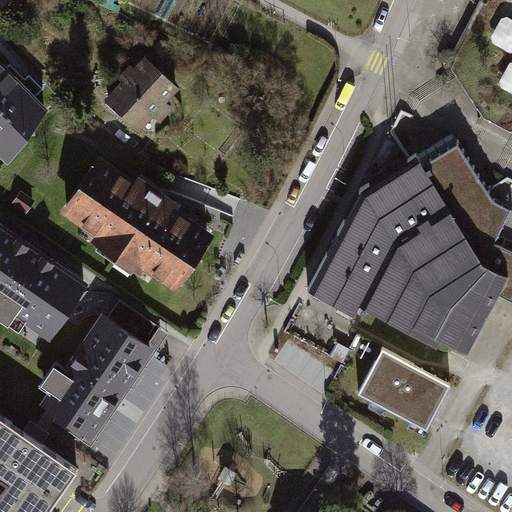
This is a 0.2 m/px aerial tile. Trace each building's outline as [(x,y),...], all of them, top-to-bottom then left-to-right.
[(511,22),(507,20),(494,45),(511,55),(511,22)] [(176,86),(146,58),(108,98),(138,126),(176,86)] [(0,62),(0,148),(8,156),(29,128),(26,126),(45,108),(0,62)] [(511,94),(511,67),(501,89),(511,94)] [(511,250),(495,242),(511,209),(511,207),(495,198),(458,139),(422,161),(416,153),(361,187),(359,189),(360,190),(345,219),(344,218),(308,287),(354,311),(360,301),(437,342),(441,335),(468,349),(499,291),(511,298),(511,250)] [(174,282),(207,233),(170,207),(173,203),(138,178),(135,183),(101,160),(67,210),(101,233),(98,237),(106,242),(109,238),(135,256),(132,260),(140,265),(143,261),(174,282)] [(0,298),(50,333),(84,283),(0,225),(0,298)] [(120,298),(108,317),(150,345),(90,432),(50,404),(37,423),(30,418),(22,429),(42,443),(50,431),(46,429),(53,419),(91,445),(169,331),(120,298)] [(105,314),(45,401),(50,404),(90,432),(150,345),(108,317),(105,314)] [(413,362),(382,346),(358,391),(389,407),(413,362)] [(451,383),(413,362),(389,407),(427,427),(451,383)] [(0,511),(44,511),(76,467),(42,443),(22,429),(0,413),(0,511)]
